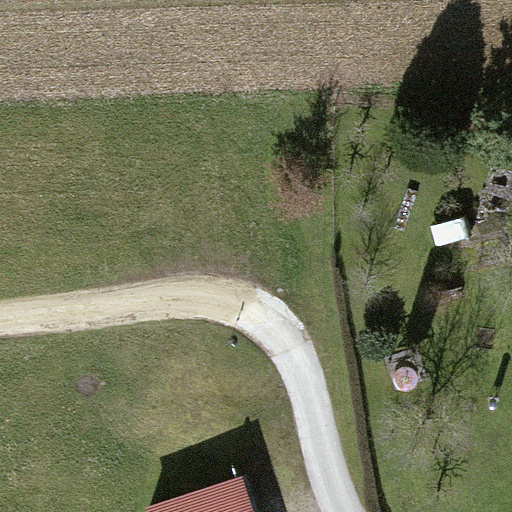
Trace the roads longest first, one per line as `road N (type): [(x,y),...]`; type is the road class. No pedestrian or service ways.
road 1 (track): [(289,340),(251,297),(155,284),(0,312)]
road 2 (residential): [(346,511),(289,340)]
